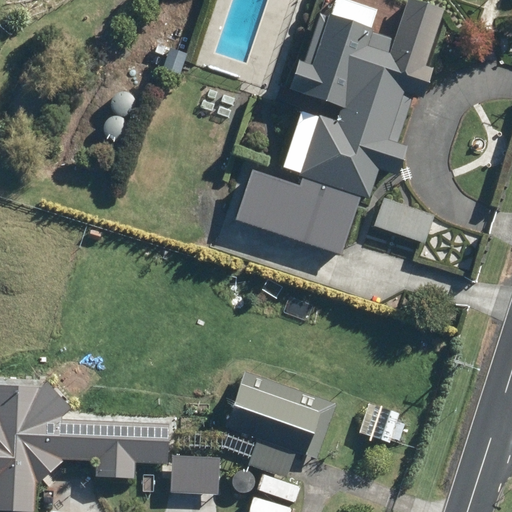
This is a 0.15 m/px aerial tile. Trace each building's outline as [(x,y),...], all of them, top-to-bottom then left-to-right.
[(426,70),(433,49),(404,38),(396,60),(370,52),(353,45),(346,64),(333,59),(327,75),(341,80),(332,105),(347,110),(345,113),(361,118),(346,162),(350,163),(334,212),(376,227),(404,146),(392,142),(396,129),(397,130),(408,96),(420,101),(429,71),(426,70)] [(162,43),(156,64),(179,71),(185,50),(162,43)] [(251,104),(206,83),(189,120),(217,134),(213,142),(230,150),(251,104)] [(388,234),(427,248),(438,217),(400,203),(388,234)] [(419,325),(410,346),(438,357),(447,337),(419,325)] [(26,401),(62,412),(72,380),(37,369),(26,401)] [(307,456),(322,411),(242,383),(227,428),(260,439),(251,463),(288,477),(298,452),(307,456)] [(403,413),(369,402),(360,431),(394,442),(403,413)] [(342,491),(337,507),(350,511),(384,511),(387,506),(342,491)]
